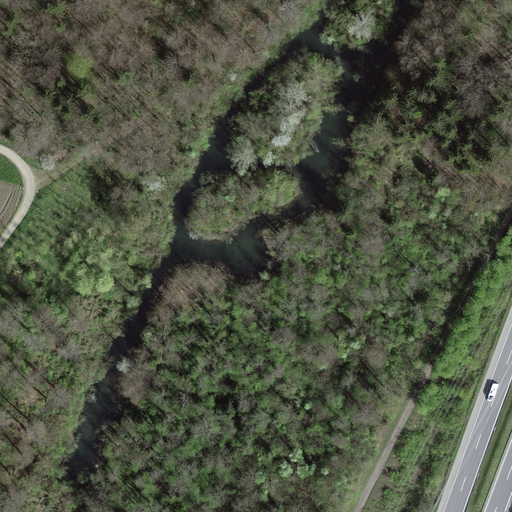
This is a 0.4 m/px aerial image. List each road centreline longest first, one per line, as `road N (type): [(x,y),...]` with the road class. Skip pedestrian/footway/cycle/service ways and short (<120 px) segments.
road 1 (track): [(358,511),(511,214)]
road 2 (motorway): [(511,353),(454,511)]
